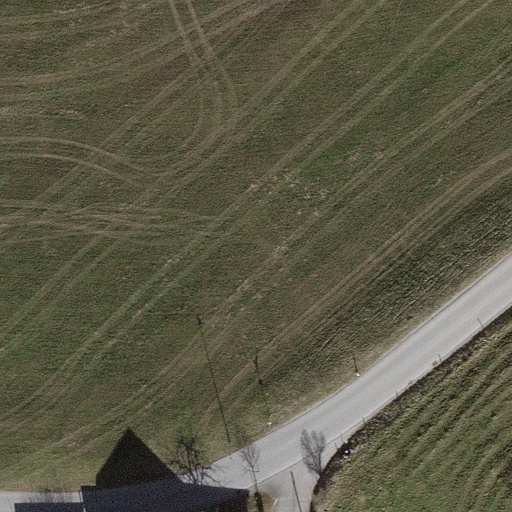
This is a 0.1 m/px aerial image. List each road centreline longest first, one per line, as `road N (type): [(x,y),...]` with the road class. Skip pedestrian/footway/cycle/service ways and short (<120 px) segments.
road 1 (tertiary): [(511,274),(418,335),(246,470)]
road 2 (tertiary): [(246,470),(68,510),(0,508)]
